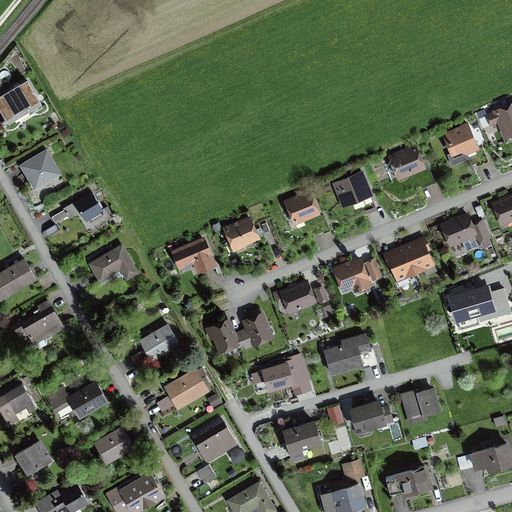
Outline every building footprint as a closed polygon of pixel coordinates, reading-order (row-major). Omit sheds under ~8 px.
[(27,77),(0,93),(0,108),(0,109),(8,122),(14,118),(16,121),(29,114),(27,111),(28,110),(30,114),(43,106),(41,102),(42,102),(27,77)] [(504,138),(511,135),(511,100),(492,109),(492,110),(487,112),(485,108),(476,112),(482,127),(489,124),(491,128),(499,125),(504,138)] [(468,158),(466,153),(479,148),(468,120),(459,123),(460,124),(442,132),(445,139),(440,141),(445,152),(450,150),(450,152),(447,153),(452,165),(468,158)] [(398,180),(427,168),(416,142),(387,154),(393,168),(387,170),(391,179),(396,177),(398,180)] [(62,173),(47,147),(19,164),(34,189),(44,183),(46,188),(54,183),(51,179),(62,173)] [(374,194),(363,168),(332,182),(342,207),(353,202),(354,205),(364,200),(365,201),(372,198),(371,195),(374,194)] [(284,199),(294,224),(321,213),(311,188),(284,199)] [(102,208),(92,190),(63,207),(69,218),(80,211),(86,221),(91,219),(95,227),(114,216),(108,205),(102,208)] [(511,220),(511,192),(491,201),(501,225),(511,220)] [(366,214),(378,209),(376,205),(364,210),(366,214)] [(50,216),(55,224),(67,217),(63,209),(50,216)] [(483,247),(492,244),(490,237),(491,237),(484,218),(473,222),(469,210),(440,222),(449,246),(462,241),(466,250),(481,243),(483,247)] [(246,244),(261,237),(251,214),(223,226),(234,251),(247,245),(246,244)] [(216,231),(222,228),(219,221),(212,224),(216,231)] [(197,272),(217,264),(205,235),(170,249),(179,269),(194,263),(197,272)] [(392,264),(398,278),(434,264),(424,238),(415,241),(394,250),(385,253),(389,265),(392,264)] [(139,272),(122,242),(88,262),(99,281),(120,269),(126,279),(139,272)] [(373,284),(361,254),(332,266),(342,292),(352,288),(354,292),(373,284)] [(0,299),(37,278),(24,256),(0,270),(0,299)] [(373,280),(383,275),(374,257),(365,261),(373,280)] [(279,289),(272,291),(278,305),(284,303),(289,314),(318,302),(308,278),(296,282),(296,281),(287,285),(288,286),(279,289)] [(323,284),(314,288),(320,303),(329,299),(323,284)] [(487,285),(449,297),(460,330),(481,324),(478,313),(495,308),(497,315),(511,311),(504,289),(489,293),(488,290),(487,285)] [(37,304),(40,310),(13,325),(23,344),(32,340),(33,344),(37,342),(40,347),(47,344),(44,338),(64,327),(48,298),(37,304)] [(330,303),(322,307),(326,316),(333,312),(330,303)] [(263,310),(242,319),(245,327),(253,346),(275,337),(263,310)] [(295,320),(300,315),(296,311),(291,315),(295,320)] [(238,345),(241,343),(236,330),(230,316),(204,327),(210,339),(213,338),(219,353),(238,345)] [(181,345),(167,322),(139,338),(153,361),(181,345)] [(245,349),(253,346),(245,327),(236,330),(241,343),(238,345),(239,347),(244,345),(245,349)] [(378,363),(373,345),(370,346),(366,331),(340,339),(342,342),(323,348),(331,374),(361,365),(362,367),(378,363)] [(151,365),(142,349),(130,356),(139,371),(151,365)] [(284,359),(261,366),(261,368),(251,371),(254,382),(265,379),(268,391),(291,384),(295,394),(312,389),(301,352),(283,357),(284,359)] [(202,377),(196,366),(164,385),(169,394),(156,402),(162,412),(175,404),(178,409),(210,390),(207,384),(210,383),(205,375),(202,377)] [(79,418),(109,401),(96,378),(68,394),(62,384),(52,390),(55,396),(48,399),(55,412),(71,403),(79,418)] [(4,393),(0,394),(0,408),(0,409),(9,424),(19,419),(16,413),(26,407),(29,412),(37,408),(22,382),(4,393)] [(434,385),(418,390),(418,387),(400,392),(409,424),(427,419),(426,415),(441,410),(434,385)] [(207,398),(212,407),(222,401),(217,392),(207,398)] [(382,405),(380,397),(349,406),(357,432),(357,431),(358,434),(371,431),(370,428),(387,423),(387,421),(394,419),(389,403),(382,405)] [(339,404),(327,407),(331,425),(344,422),(339,404)] [(503,414),(493,417),(496,426),(506,423),(503,414)] [(323,442),(315,418),(282,428),(292,459),(305,456),(305,455),(309,453),(308,447),(323,442)] [(238,443),(224,419),(193,437),(207,461),(238,443)] [(106,463),(135,445),(122,423),(93,441),(106,463)] [(377,432),(385,434),(386,427),(379,425),(377,432)] [(412,440),(414,449),(429,444),(426,436),(412,440)] [(40,438),(15,452),(27,474),(52,459),(40,438)] [(474,466),(474,468),(487,465),(488,470),(511,463),(511,454),(508,440),(469,451),(470,453),(457,457),(460,470),(474,466)] [(230,452),(230,456),(232,459),(235,462),(238,462),(242,460),(244,457),(244,454),(243,450),(240,448),(236,448),(233,449),(230,452)] [(346,480),(365,475),(361,457),(341,462),(346,480)] [(391,493),(392,497),(406,493),(407,497),(418,494),(417,490),(434,486),(427,462),(396,471),(397,473),(386,476),(390,493),(391,493)] [(209,464),(198,470),(205,483),(216,476),(209,464)] [(132,511),(135,511),(166,494),(151,469),(121,486),(119,488),(132,511)] [(271,511),(277,508),(260,479),(226,499),(233,511),(247,511),(250,511),(251,511),(271,511)] [(355,511),(363,510),(363,509),(368,508),(367,505),(369,505),(362,480),(332,488),(337,511),(355,511)] [(35,501),(41,511),(80,511),(82,511),(80,508),(88,503),(81,489),(77,482),(60,492),(58,488),(35,501)] [(117,511),(130,511),(132,511),(119,488),(121,486),(120,484),(106,492),(117,511)]
